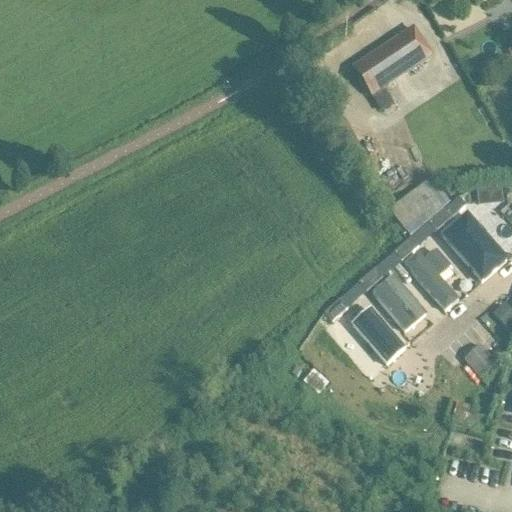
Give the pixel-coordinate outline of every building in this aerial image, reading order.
[(354,71),(371,98),(431,59),(414,32),(354,71)] [(392,213),(405,229),(439,201),(427,186),(392,213)] [(458,198),(429,223),(437,232),(466,207),(458,198)] [(507,265),(465,215),(440,236),(482,286),(507,265)] [(402,263),(437,232),(429,223),(411,239),(394,254),(402,263)] [(425,266),(419,260),(407,271),(447,316),(459,305),(439,283),(449,274),(435,258),(425,266)] [(358,285),(366,294),(383,280),(375,271),(358,285)] [(395,284),(373,303),(401,335),(423,316),(395,284)] [(331,324),(348,310),(340,301),(324,316),(331,324)] [(395,357),(360,316),(336,336),(371,378),(395,357)] [(481,345),(463,361),(481,380),(498,365),(481,345)]
